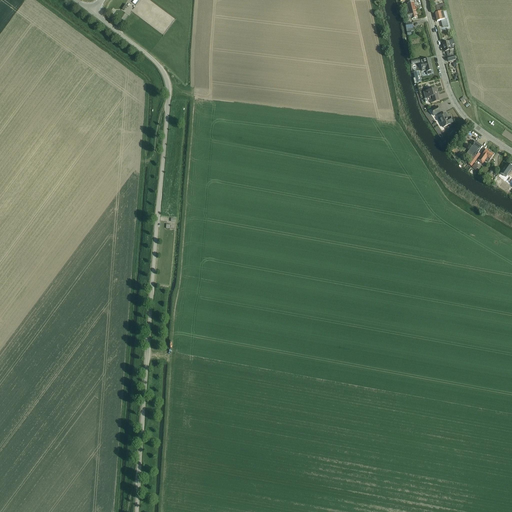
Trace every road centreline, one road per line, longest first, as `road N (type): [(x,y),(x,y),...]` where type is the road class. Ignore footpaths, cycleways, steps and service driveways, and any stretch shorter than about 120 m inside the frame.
road 1 (unclassified): [(136,511),(168,95),(153,60),(91,11)]
road 2 (tertiary): [(511,151),(456,105),(425,0)]
